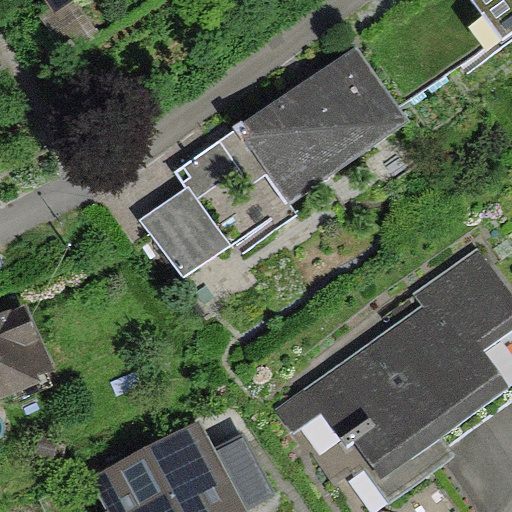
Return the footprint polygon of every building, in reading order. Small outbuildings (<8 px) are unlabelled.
[(71,0),(32,0),(42,17),(71,0)] [(511,0),(466,0),(502,51),(511,43),(511,0)] [(399,120),(352,53),(243,129),(290,196),(399,120)] [(511,384),(511,272),(488,238),(280,384),(357,494),(511,384)] [(0,389),(47,369),(20,309),(0,317),(0,389)] [(243,511),(199,427),(90,483),(104,511),(243,511)]
